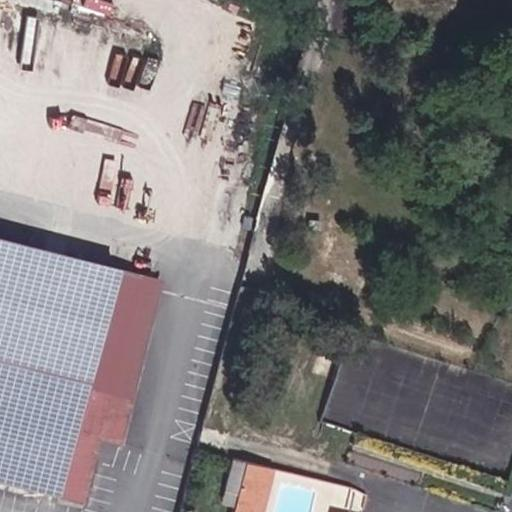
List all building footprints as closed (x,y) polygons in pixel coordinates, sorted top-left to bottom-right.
[(35,55),(59,59),(66,16),(28,9),(23,40),(37,42),(35,55)] [(288,111),(273,168),(299,175),(314,118),(288,111)] [(289,226),(298,191),(267,183),(248,260),(271,265),(281,224),(289,226)] [(339,226),(326,269),(356,278),(369,235),(339,226)] [(124,443),(130,419),(139,387),(166,282),(0,238),(0,484),(80,506),(98,436),(124,443)] [(345,338),(321,419),(448,455),(450,449),(456,451),(478,376),(345,338)] [(334,374),(339,349),(321,345),(316,371),(334,374)] [(263,511),(273,469),(233,460),(226,492),(239,495),(234,511),(263,511)]
